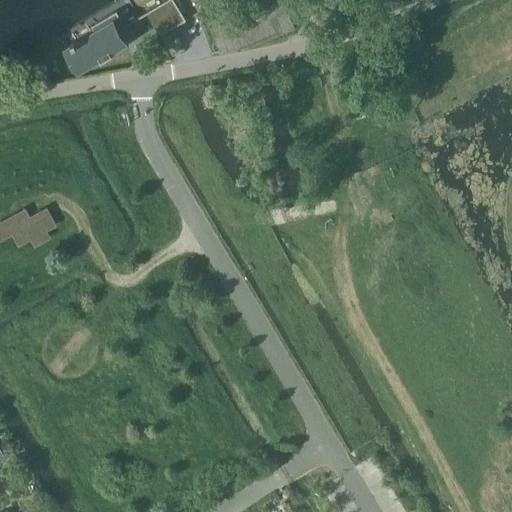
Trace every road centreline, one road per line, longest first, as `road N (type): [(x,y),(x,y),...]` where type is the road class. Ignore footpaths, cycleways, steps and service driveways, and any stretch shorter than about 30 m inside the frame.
road 1 (residential): [(0,103),(320,43),(434,0)]
road 2 (track): [(320,43),(351,174),(350,204)]
